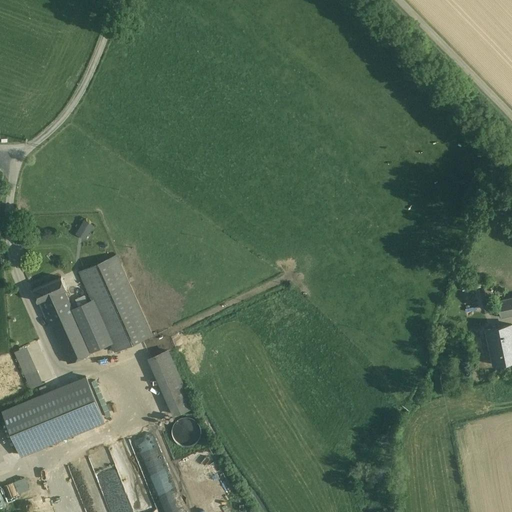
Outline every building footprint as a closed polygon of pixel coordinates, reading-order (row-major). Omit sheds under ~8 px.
[(82,218),(76,234),(87,239),(94,223),(82,218)] [(151,331),(117,254),(81,270),(89,289),(99,312),(115,347),(151,331)] [(32,287),(38,302),(69,288),(62,274),(32,287)] [(82,320),(72,297),(69,288),(38,302),(65,362),(95,349),(82,320)] [(82,320),(99,312),(89,289),(72,297),(82,320)] [(511,292),(499,295),(503,316),(511,314),(511,292)] [(511,322),(489,328),(496,364),(511,360),(511,322)] [(30,387),(43,382),(26,345),(14,351),(30,387)] [(195,403),(171,348),(151,356),(176,412),(195,403)] [(107,418),(89,376),(5,410),(23,452),(107,418)] [(180,444),(185,445),(190,444),(195,442),(198,438),(200,433),(201,428),(199,423),(196,419),(191,417),(186,416),(181,416),(177,419),(173,422),(171,427),(171,432),(173,437),(176,441),(180,444)] [(120,460),(119,451),(115,453),(82,497),(87,511),(95,511),(106,498),(106,500),(114,500),(110,496),(118,485),(119,500),(124,494),(124,502),(111,507),(113,511),(180,511),(151,437),(125,448),(149,446),(149,457),(142,458),(142,466),(136,461),(138,457),(128,449),(120,460)] [(25,476),(13,480),(18,492),(29,487),(25,476)]
